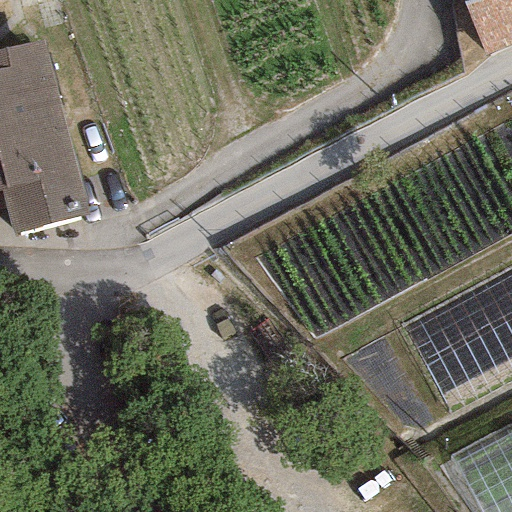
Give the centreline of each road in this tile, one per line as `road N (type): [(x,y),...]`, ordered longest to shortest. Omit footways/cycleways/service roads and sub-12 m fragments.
road 1 (unclassified): [(0,272),(77,273),(240,215),(511,74)]
road 2 (track): [(77,273),(120,219),(415,47),(424,0)]
road 3 (track): [(77,273),(109,440),(149,511)]
road 4 (track): [(246,150),(194,0)]
